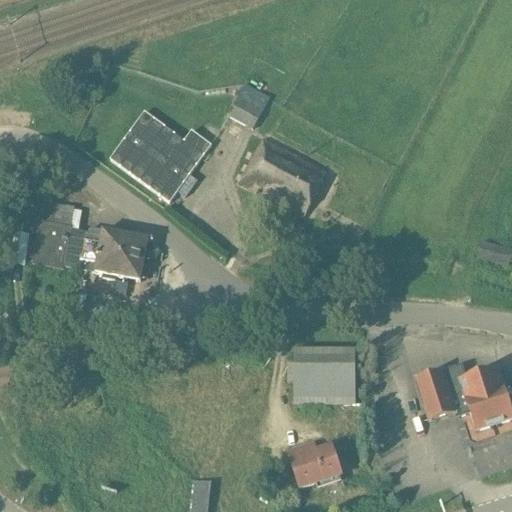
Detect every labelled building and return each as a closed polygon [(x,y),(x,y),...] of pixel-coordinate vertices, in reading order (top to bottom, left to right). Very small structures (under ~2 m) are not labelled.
[(270,100),(246,87),(228,119),(253,132),(270,100)] [(144,115),(110,162),(169,206),(177,195),(189,179),(211,149),(191,134),(184,144),(144,115)] [(328,175),(265,142),(241,187),(259,196),(261,193),(271,198),(269,201),(306,220),(310,211),(325,184),(324,183),(328,175)] [(66,270),(81,273),(83,256),(73,254),(74,247),(70,247),(72,233),(76,211),(52,207),(55,187),(21,181),(17,209),(49,214),(47,226),(41,225),(34,268),(65,273),(66,270)] [(83,256),(81,273),(95,275),(95,277),(142,285),(150,241),(91,232),(91,236),(72,233),(70,247),(74,247),(73,254),(83,256)] [(511,262),(511,250),(483,244),(478,261),(510,269),(511,262)] [(296,353),(296,407),(357,407),(357,353),(296,353)] [(467,382),(462,369),(445,375),(444,371),(440,373),(441,374),(419,381),(419,380),(417,380),(432,427),(434,426),(433,425),(456,417),(457,421),(472,416),(478,434),(511,422),(511,411),(499,372),(467,382)] [(317,455),(315,447),(290,456),(292,462),(302,493),(343,479),(333,450),(317,455)] [(207,511),(211,486),(193,484),(190,511),(207,511)]
